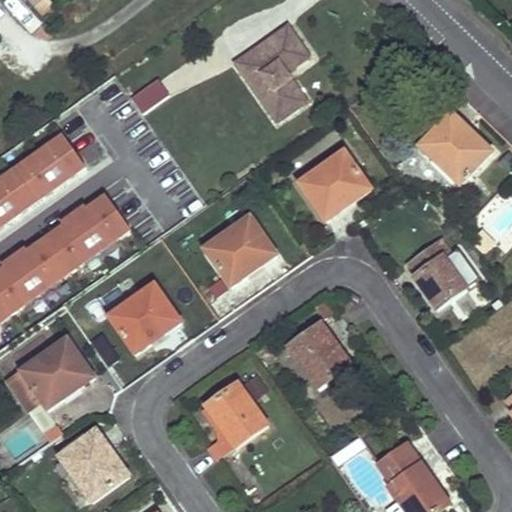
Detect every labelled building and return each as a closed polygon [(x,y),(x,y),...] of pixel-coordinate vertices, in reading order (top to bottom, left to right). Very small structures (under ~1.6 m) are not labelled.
[(49,0),(26,0),(25,2),(43,19),(56,6),(49,0)] [(288,28),(235,65),(277,125),(307,104),(291,81),(287,84),(283,78),(287,75),(310,59),(288,28)] [(404,70),(383,85),(393,99),(414,84),(404,70)] [(287,75),(283,78),(287,84),(291,81),(287,75)] [(162,81),(133,98),(143,115),(172,98),(162,81)] [(467,128),(452,115),(419,149),(461,188),(493,154),(479,140),(475,144),(463,132),(467,128)] [(63,134),(0,181),(0,237),(90,170),(63,134)] [(511,171),(511,154),(509,152),(499,164),(510,174),(511,171)] [(371,190),(346,154),(300,187),(325,223),(342,211),(338,206),(352,196),(356,201),(371,190)] [(0,328),(137,241),(109,196),(0,265),(0,328)] [(505,234),(511,225),(511,206),(510,205),(493,223),(505,234)] [(277,257),(252,220),(207,252),(233,288),(248,277),(245,272),(259,262),(262,267),(277,257)] [(451,254),(443,240),(410,265),(418,276),(415,279),(432,303),(437,300),(442,309),(466,291),(444,259),(451,254)] [(181,324),(156,288),(110,320),(136,357),(153,344),(149,340),(162,331),(167,334),(181,324)] [(442,309),(437,300),(432,303),(437,312),(442,309)] [(335,339),(324,325),(292,349),(321,390),(354,366),(343,353),(340,355),(330,342),(335,339)] [(94,381),(67,343),(8,385),(28,414),(42,404),(49,414),(66,401),(62,395),(76,386),(80,391),(94,381)] [(269,425),(241,385),(208,408),(218,422),(223,420),(231,432),(226,435),(236,449),(269,425)] [(399,409),(389,416),(392,421),(402,414),(399,409)] [(109,448),(99,433),(60,459),(93,506),(131,477),(120,462),(114,465),(104,451),(109,448)] [(432,477),(424,467),(409,446),(384,463),(398,484),(405,495),(399,499),(407,511),(442,511),(452,506),(442,492),(439,495),(428,481),(432,477)]
